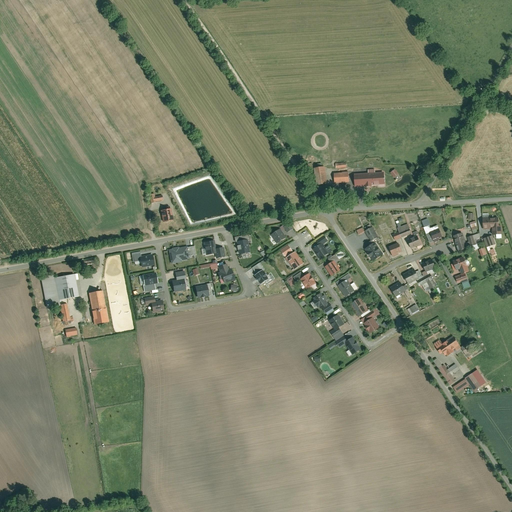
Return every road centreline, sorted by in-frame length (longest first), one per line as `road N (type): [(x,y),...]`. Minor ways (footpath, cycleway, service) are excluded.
road 1 (unclassified): [(184,0),(324,209)]
road 2 (residential): [(157,241),(169,311),(246,292),(223,229)]
road 3 (unclassified): [(405,327),(511,487)]
road 4 (unclassified): [(418,204),(511,48)]
road 5 (residential): [(405,327),(371,348),(301,242)]
road 6 (unclassified): [(157,241),(0,270)]
